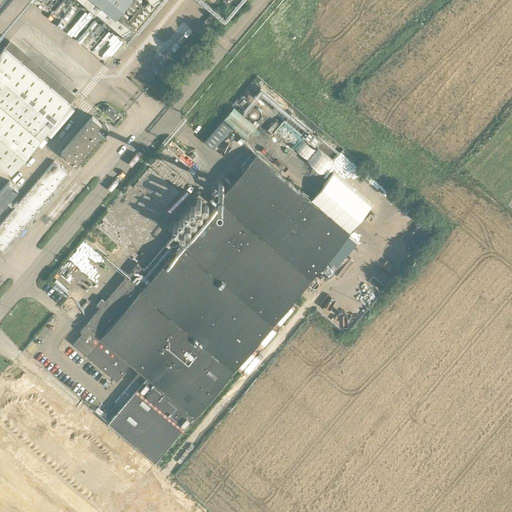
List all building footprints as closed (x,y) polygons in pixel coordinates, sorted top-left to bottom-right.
[(83,0),(127,37),(135,27),(117,12),(127,0),(83,0)] [(207,19),(204,23),(211,29),(214,26),(207,19)] [(0,161),(12,172),(72,102),(6,46),(0,52),(0,161)] [(249,104),(249,103),(249,102),(249,101),(248,100),(247,99),(247,98),(246,98),(245,97),(244,97),(243,97),(242,97),(241,98),(240,98),(239,99),(238,100),(237,101),(237,102),(237,103),(237,104),(237,105),(238,106),(238,107),(239,108),(240,108),(240,109),(242,109),(243,109),(244,109),(245,109),(246,109),(247,108),(248,107),(249,106),(249,105),(249,104)] [(118,113),(109,106),(104,111),(114,118),(118,113)] [(234,107),(223,119),(246,138),(256,126),(234,107)] [(255,107),(253,107),(252,108),(251,108),(250,109),(249,110),(249,111),(249,112),(248,112),(248,114),(249,114),(249,115),(249,116),(250,117),(251,118),(252,119),(253,119),(254,119),(255,119),(256,119),(257,119),(258,118),(259,117),(260,116),(260,115),(260,114),(261,113),(261,112),(260,111),(260,110),(259,109),(258,108),(257,108),(257,107),(256,107),(255,107)] [(97,121),(97,120),(92,116),(61,153),(76,166),(103,135),(106,137),(106,136),(107,135),(108,133),(108,131),(108,129),(107,127),(106,125),(105,124),(103,126),(97,121)] [(0,248),(5,253),(71,175),(54,161),(18,202),(17,201),(13,205),(9,201),(18,190),(8,182),(0,191),(0,211),(7,203),(13,209),(0,224),(0,248)] [(195,210),(187,203),(167,226),(175,233),(182,239),(206,210),(200,204),(195,210)]
